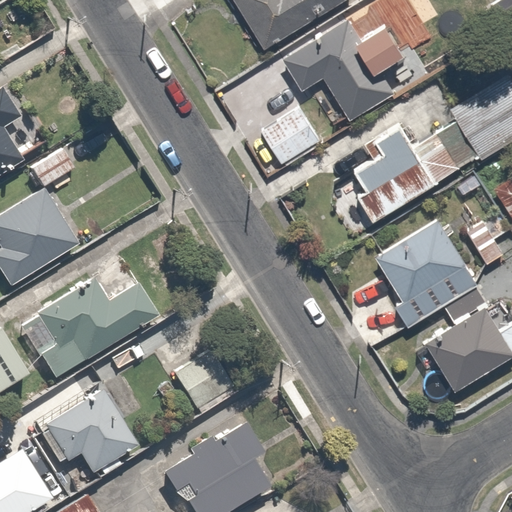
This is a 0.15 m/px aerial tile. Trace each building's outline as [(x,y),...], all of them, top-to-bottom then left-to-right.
[(229,0),(260,47),(332,0),(229,0)] [(349,33),(343,21),(275,58),(293,90),(322,75),(345,118),(391,93),(381,74),(388,71),(380,56),(393,49),(377,18),(349,33)] [(511,79),(505,69),(444,107),(475,157),(511,133),(511,79)] [(296,102),(255,126),(276,162),(317,138),(296,102)] [(0,103),(0,180),(36,157),(0,103)] [(387,119),(358,136),(369,155),(349,167),(360,186),(350,193),(366,219),(426,183),(387,119)] [(46,159),(17,181),(30,198),(59,176),(46,159)] [(0,286),(66,251),(38,199),(0,219),(0,286)] [(511,239),(493,208),(460,229),(481,263),(511,243),(511,239)] [(400,301),(428,284),(450,320),(419,339),(450,388),(511,349),(511,318),(510,315),(495,325),(458,266),(461,264),(431,216),(371,253),(400,301)] [(11,340),(42,390),(148,324),(127,289),(99,306),(87,286),(29,321),(33,327),(11,340)] [(0,394),(23,380),(0,344),(0,394)] [(203,362),(169,385),(190,415),(224,392),(203,362)] [(96,396),(26,437),(47,474),(72,459),(87,484),(132,459),(96,396)] [(175,511),(240,511),(268,496),(250,465),(259,460),(237,422),(178,457),(181,462),(155,477),(168,499),(183,490),(190,502),(175,511)] [(0,511),(31,511),(43,505),(11,455),(0,462),(0,511)] [(88,511),(81,502),(66,511),(88,511)]
